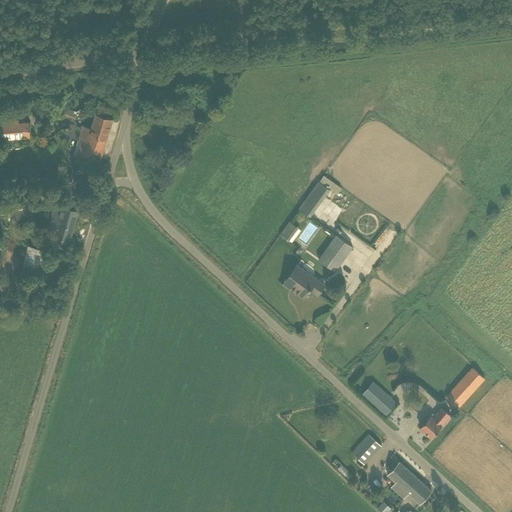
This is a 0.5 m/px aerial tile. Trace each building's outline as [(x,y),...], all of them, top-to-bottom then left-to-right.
[(97,168),(100,159),(113,119),(96,113),(91,129),(83,126),(79,139),(81,139),(76,154),(75,154),(73,161),(97,168)] [(0,139),(0,140),(30,137),(29,123),(0,125),(0,139)] [(310,217),(330,190),(318,181),(299,208),(310,217)] [(55,203),(48,225),(56,228),(53,239),(69,244),(79,210),(55,203)] [(289,221),(279,234),(289,241),(298,228),(289,221)] [(352,246),(336,235),(318,259),(335,271),(352,246)] [(41,276),(48,251),(28,246),(22,271),(41,276)] [(294,290),(303,298),(310,289),(318,295),(325,285),(297,265),(285,281),(295,288),(294,290)] [(445,397),(446,397),(457,408),(484,378),(472,367),(445,397)] [(373,381),(362,394),(385,415),(397,402),(373,381)] [(420,427),(431,437),(442,426),(441,425),(451,415),(442,407),(432,417),(430,415),(420,427)] [(364,464),(381,445),(369,434),(352,453),(364,464)] [(399,461),(387,474),(395,482),(391,486),(404,498),(408,493),(420,503),(431,491),(399,461)] [(384,500),(378,507),(383,511),(387,511),(391,507),(384,500)]
